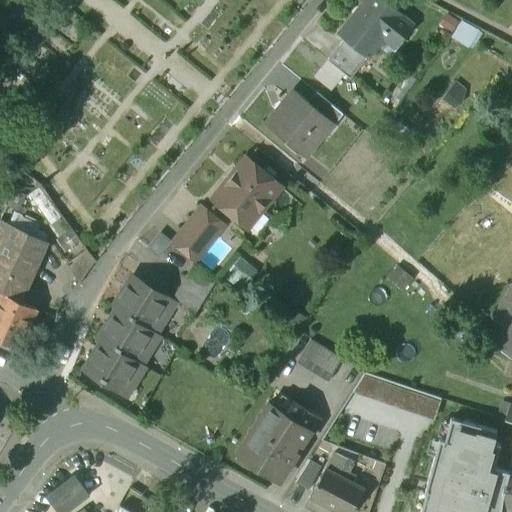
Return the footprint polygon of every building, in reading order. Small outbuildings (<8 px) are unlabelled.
[(384,0),(366,0),(340,33),(345,38),(368,56),(389,30),(400,39),(413,24),(384,0)] [(464,18),(455,35),(473,45),(482,28),(464,18)] [(368,56),(345,38),(328,59),(345,73),(350,78),(368,56)] [(345,73),(328,59),(313,77),(331,91),(345,73)] [(309,101),(297,91),(279,113),(276,110),(265,123),(305,155),(333,121),(309,101)] [(342,113),(317,92),(309,101),(333,121),(335,122),(342,113)] [(246,159),(214,198),(246,225),(278,186),(246,159)] [(202,205),(182,230),(205,249),(225,224),(202,205)] [(10,224),(0,219),(0,241),(2,243),(10,224)] [(47,241),(10,224),(2,243),(0,246),(0,254),(29,269),(33,271),(47,241)] [(205,249),(182,230),(172,242),(195,261),(205,249)] [(159,233),(148,247),(158,255),(169,241),(159,233)] [(86,249),(66,264),(78,282),(77,283),(79,284),(80,282),(94,261),(86,249)] [(29,269),(0,254),(0,290),(1,291),(16,298),(29,269)] [(195,261),(177,289),(199,303),(215,278),(195,261)] [(165,298),(132,278),(115,307),(118,309),(147,326),(165,298)] [(16,298),(1,291),(0,293),(0,338),(20,348),(37,308),(16,298)] [(147,326),(118,309),(101,337),(104,338),(133,357),(151,328),(147,326)] [(511,318),(496,346),(511,355),(511,318)] [(133,357),(104,338),(86,367),(119,387),(136,359),(133,357)] [(342,357),(311,339),(297,362),(328,381),(342,357)] [(355,389),(436,416),(442,398),(364,372),(355,389)] [(282,394),(274,406),(268,402),(238,450),(248,456),(246,460),(259,468),(260,466),(280,480),(298,453),(296,452),(318,418),(282,394)] [(440,440),(419,511),(485,511),(486,510),(490,511),(501,511),(502,508),(501,508),(504,489),(509,472),(494,468),(500,445),(494,443),(497,431),(451,418),(445,440),(440,440)] [(333,452),(324,468),(337,475),(341,469),(346,458),(333,452)] [(352,460),(347,457),(346,458),(341,469),(345,471),(352,460)] [(309,460),(295,482),(308,489),(321,466),(309,460)] [(337,475),(324,468),(309,496),(339,511),(350,511),(363,489),(352,483),(337,475)] [(345,471),(341,469),(337,475),(352,483),(355,477),(345,471)] [(511,472),(509,472),(504,489),(501,508),(502,508),(511,509),(511,472)] [(74,474),(46,495),(59,511),(65,511),(90,494),(74,474)]
